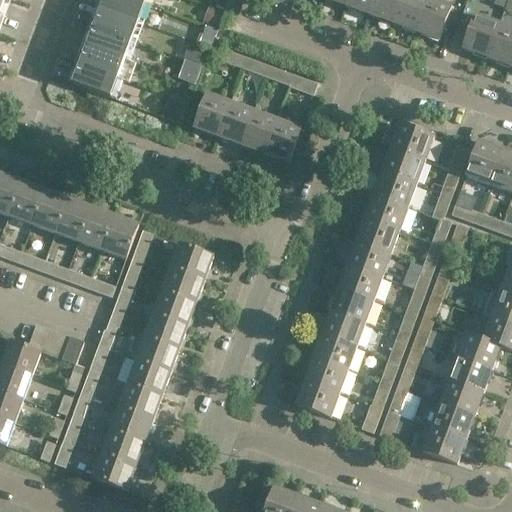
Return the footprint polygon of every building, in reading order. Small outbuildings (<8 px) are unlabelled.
[(103,0),(100,9),(139,24),(146,5),(133,0),(103,0)] [(348,0),(345,8),(356,12),(357,10),(369,14),(368,16),(374,0),(348,0)] [(374,0),(368,16),(380,21),(381,19),(392,23),(391,25),(392,25),(400,0),(374,0)] [(415,34),(427,0),(400,0),(392,25),(415,34)] [(427,0),(415,34),(426,38),(427,36),(440,41),(452,7),(432,0),(427,0)] [(212,8),(207,23),(219,27),(224,13),(212,8)] [(93,28),(132,43),(139,24),(100,9),(93,28)] [(498,24),(476,16),(463,51),(474,55),(475,54),(486,57),(498,24)] [(486,57),(487,58),(486,60),(498,64),(498,62),(510,67),(511,62),(511,29),(498,24),(486,57)] [(86,47),(125,62),(132,43),(93,28),(86,47)] [(190,44),(185,59),(197,63),(203,49),(190,44)] [(79,66),(118,81),(125,62),(86,47),(79,66)] [(224,51),(220,62),(235,68),(239,57),(224,51)] [(255,63),(251,74),(267,79),(271,68),(255,63)] [(79,66),(72,86),(111,100),(118,81),(79,66)] [(271,68),(267,79),(282,85),(286,74),(271,68)] [(290,88),(290,89),(299,93),(304,81),(294,77),(290,88)] [(231,104),(207,95),(194,130),(206,135),(207,133),(218,137),(218,139),(231,104)] [(170,101),(163,119),(180,124),(186,106),(170,101)] [(218,139),(229,143),(230,141),(242,146),(241,148),(254,113),(231,104),(218,139)] [(241,148),(252,152),(253,150),(265,154),(264,156),(265,156),(278,121),(254,113),(241,148)] [(289,163),(302,130),(278,121),(265,156),(276,160),(276,158),(289,163)] [(434,139),(419,134),(399,126),(395,138),(397,139),(393,149),(426,162),(434,139)] [(492,150),(478,145),(466,178),(489,186),(503,151),(492,148),(492,150)] [(457,148),(449,170),(450,171),(461,175),(469,152),(457,148)] [(386,161),(388,162),(384,174),(417,186),(426,162),(393,149),(393,150),(391,150),(386,161)] [(511,157),(503,154),(504,152),(503,151),(489,186),(511,194),(511,157)] [(450,171),(446,180),(457,185),(461,175),(450,171)] [(378,184),(380,185),(375,197),(409,209),(417,186),(384,174),(382,173),(378,184)] [(0,214),(9,218),(22,184),(0,175),(0,214)] [(45,192),(22,184),(9,218),(33,227),(45,192)] [(69,201),(45,192),(33,227),(56,236),(69,201)] [(441,195),(435,209),(447,213),(452,199),(441,195)] [(367,220),(365,219),(365,220),(400,233),(409,209),(375,197),(373,196),(369,208),(371,208),(367,220)] [(56,236),(79,244),(92,209),(69,201),(56,236)] [(456,206),(452,217),(467,223),(471,212),(456,206)] [(79,244),(103,253),(116,218),(92,209),(79,244)] [(487,217),(483,228),(498,234),(502,223),(487,217)] [(103,253),(126,261),(139,227),(116,218),(103,253)] [(358,243),(391,256),(400,233),(365,220),(361,231),(363,232),(358,243)] [(511,226),(502,223),(498,234),(511,239),(511,226)] [(458,226),(449,250),(459,254),(468,230),(458,226)] [(438,230),(432,244),(443,248),(448,234),(438,230)] [(134,256),(145,260),(151,244),(140,240),(134,256)] [(352,254),(354,255),(350,267),(383,279),(391,256),(358,243),(356,243),(352,254)] [(432,244),(426,261),(437,265),(443,248),(432,244)] [(214,259),(179,246),(170,270),(205,282),(214,259)] [(6,249),(2,259),(19,265),(23,255),(6,249)] [(440,274),(451,278),(459,254),(449,250),(440,274)] [(29,257),(25,268),(42,274),(46,263),(29,257)] [(132,263),(126,279),(136,283),(142,267),(132,263)] [(52,266),(49,276),(65,283),(69,272),(52,266)] [(343,277),(345,278),(341,290),(374,302),(383,279),(350,267),(348,266),(343,277)] [(197,306),(205,282),(170,270),(162,293),(197,306)] [(511,273),(509,272),(500,295),(511,299),(511,273)] [(76,274),(72,285),(89,291),(93,281),(76,274)] [(432,297),(442,301),(451,278),(440,274),(432,297)] [(421,275),(415,291),(426,295),(432,279),(421,275)] [(99,283),(95,293),(112,300),(116,289),(99,283)] [(123,287),(117,303),(128,307),(134,290),(123,287)] [(335,301),(337,301),(333,313),(366,326),(374,302),(341,290),(339,289),(335,301)] [(415,291),(409,307),(420,311),(426,295),(415,291)] [(511,299),(500,295),(492,292),(483,316),(491,319),(511,326),(511,299)] [(188,329),(197,306),(162,293),(153,316),(188,329)] [(432,297),(426,312),(437,316),(442,301),(432,297)] [(115,310),(109,326),(117,329),(119,330),(120,328),(125,314),(115,310)] [(326,324),(328,325),(324,337),(357,349),(366,326),(333,313),(331,313),(326,324)] [(179,352),(188,329),(153,316),(145,340),(179,352)] [(511,326),(491,319),(483,342),(501,349),(511,352),(511,326)] [(404,322),(397,338),(408,342),(414,326),(404,322)] [(48,331),(37,327),(28,349),(40,354),(48,331)] [(420,329),(414,344),(425,348),(431,333),(420,329)] [(40,354),(41,354),(51,358),(59,335),(48,331),(40,354)] [(105,332),(98,349),(109,353),(115,335),(105,332)] [(59,335),(51,358),(62,362),(70,339),(59,335)] [(318,347),(320,348),(315,360),(348,372),(357,349),(324,337),(322,336),(318,347)] [(483,342),(466,336),(457,360),(490,373),(492,373),(496,362),(494,361),(499,349),(501,350),(501,349),(483,342)] [(397,338),(392,354),(403,358),(408,342),(397,338)] [(62,362),(75,367),(76,367),(84,344),(70,339),(62,362)] [(171,376),(179,352),(145,340),(136,363),(171,376)] [(40,354),(28,349),(11,343),(2,367),(32,378),(41,354),(40,354)] [(414,344),(408,360),(419,364),(425,348),(414,344)] [(96,356),(90,372),(100,376),(106,360),(96,356)] [(309,371),(311,371),(307,383),(340,396),(348,372),(315,360),(313,359),(309,371)] [(488,385),(486,384),(490,373),(457,360),(448,383),(481,396),(483,397),(488,385)] [(162,399),(171,376),(136,363),(127,386),(162,399)] [(32,378),(2,367),(0,372),(0,392),(24,401),(32,378)] [(386,368),(380,384),(391,388),(397,372),(386,368)] [(73,374),(67,391),(75,394),(82,377),(73,374)] [(402,376),(397,391),(408,395),(413,380),(402,376)] [(87,379),(81,396),(91,400),(97,383),(87,379)] [(301,394),(303,395),(298,408),(331,420),(340,396),(307,383),(305,382),(301,394)] [(479,408),(477,408),(481,396),(448,383),(440,407),(473,419),(475,420),(479,408)] [(380,384),(374,400),(385,404),(391,388),(380,384)] [(154,423),(162,399),(127,386),(119,410),(154,423)] [(397,391),(391,406),(402,410),(408,395),(397,391)] [(24,401),(0,392),(0,419),(15,425),(24,401)] [(64,397),(58,414),(67,417),(73,401),(64,397)] [(78,403),(72,419),(83,423),(89,407),(78,403)] [(383,412),(372,407),(371,407),(362,431),(374,436),(383,412)] [(470,432),(468,431),(473,419),(440,407),(431,430),(464,442),(466,443),(470,432)] [(145,446),(154,423),(119,410),(110,433),(145,446)] [(400,418),(399,418),(388,414),(380,438),(392,442),(400,418)] [(0,446),(6,448),(15,425),(0,419),(0,446)] [(56,420),(49,437),(58,440),(64,423),(56,420)] [(70,426),(64,442),(74,446),(80,430),(70,426)] [(462,455),(460,454),(464,442),(431,430),(422,453),(458,466),(462,455)] [(136,469),(145,446),(110,433),(101,457),(136,469)] [(47,444),(41,461),(49,464),(56,447),(47,444)] [(61,450),(55,466),(65,470),(72,453),(61,450)] [(101,457),(93,480),(128,493),(136,469),(101,457)] [(274,491),(266,511),(293,511),(298,500),(299,498),(288,493),(287,495),(274,491)] [(311,502),(310,504),(298,500),(293,511),(320,511),(322,508),(322,506),(311,502)]
